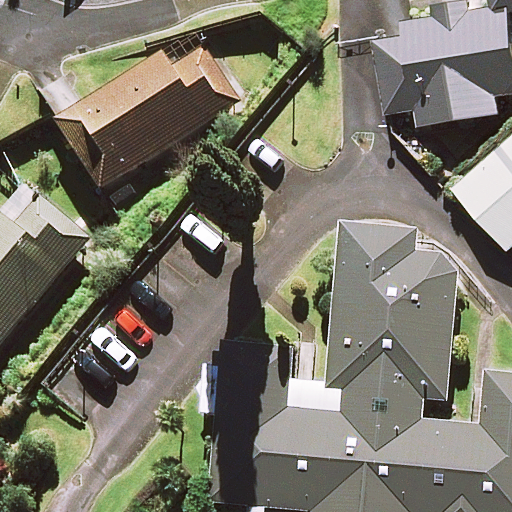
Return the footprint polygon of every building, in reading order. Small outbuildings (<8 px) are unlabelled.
[(495,18),(511,15),(511,0),(491,0),(493,8),(495,18)] [(436,8),(438,17),(407,22),(410,39),(381,44),(392,114),(420,109),(423,126),(504,113),(501,96),(511,94),(511,15),(495,18),(493,8),(478,10),(476,1),(436,8)] [(242,101),(207,48),(167,74),(158,60),(57,126),(101,193),(242,101)] [(511,141),(458,189),(511,250),(511,249),(511,141)] [(0,345),(87,242),(25,189),(0,219),(0,345)] [(464,403),(468,285),(453,263),(431,260),(432,233),(356,225),(341,393),(357,395),(355,416),(305,411),(310,351),(238,345),(224,507),(282,511),(511,511),(511,377),(500,375),(495,429),(439,424),(441,401),(464,403)]
